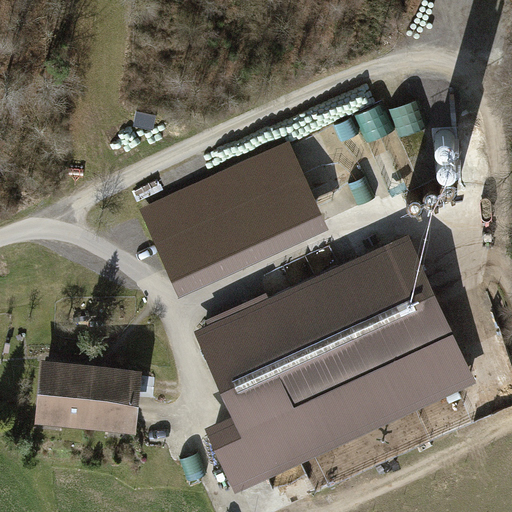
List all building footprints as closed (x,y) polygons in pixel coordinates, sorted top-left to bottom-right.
[(445,105),(448,167),(484,166),(481,103),(445,105)] [(296,138),(144,208),(184,293),(336,223),(296,138)] [(456,178),(452,179),(448,181),(446,186),(448,190),(451,193),(455,194),(459,192),(462,189),(462,184),(460,180),(456,178)] [(438,187),(433,187),(430,190),(428,194),(429,198),(433,202),(437,202),(441,201),(444,197),(444,193),(442,189),(438,187)] [(421,194),(417,195),(413,198),(412,202),(413,206),(416,209),(420,210),(425,209),(427,205),(427,201),(425,197),(421,194)] [(418,233),(205,331),(243,413),(215,426),(245,489),(485,379),(418,233)] [(83,368),(35,364),(30,425),(78,429),(83,368)] [(134,372),(83,368),(78,429),(128,433),(134,372)]
